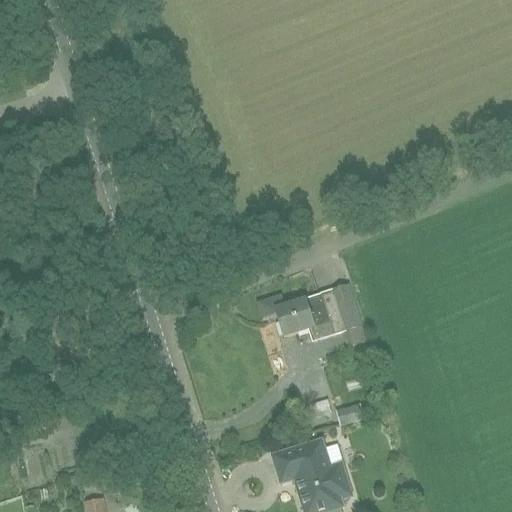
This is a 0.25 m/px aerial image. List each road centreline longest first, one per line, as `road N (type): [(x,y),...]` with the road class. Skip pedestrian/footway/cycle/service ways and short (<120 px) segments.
road 1 (tertiary): [(214,511),(77,95)]
road 2 (unknown): [(154,328),(511,175)]
